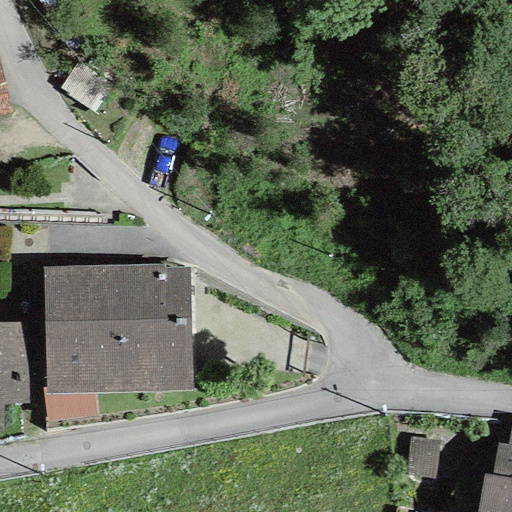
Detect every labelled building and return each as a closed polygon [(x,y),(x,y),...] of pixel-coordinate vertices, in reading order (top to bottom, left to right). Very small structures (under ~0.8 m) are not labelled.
[(0,114),(10,113),(0,66),(0,114)] [(92,393),(191,392),(188,268),(162,268),(163,265),(41,268),(45,389),(45,394),(92,393)] [(26,404),(25,322),(0,321),(0,430),(2,431),(1,405),(26,404)] [(95,417),(92,393),(45,394),(45,389),(41,389),(46,422),(95,417)] [(490,475),(483,473),(475,511),(511,511),(511,418),(511,419),(506,445),(495,443),(490,475)] [(435,480),(440,441),(410,438),(405,477),(435,480)]
